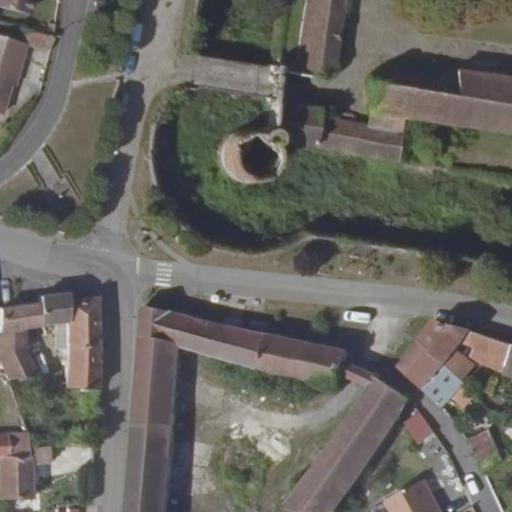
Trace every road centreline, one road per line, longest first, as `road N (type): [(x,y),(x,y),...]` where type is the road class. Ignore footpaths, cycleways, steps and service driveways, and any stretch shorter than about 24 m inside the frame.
road 1 (residential): [(122,277),(159,0)]
road 2 (residential): [(122,277),(377,300)]
road 3 (residential): [(489,511),(420,400),(365,345),(377,300)]
road 4 (tertiary): [(109,511),(122,277)]
road 5 (residential): [(82,0),(55,108),(22,155),(0,168)]
road 6 (residential): [(377,300),(511,324)]
road 7 (tertiary): [(122,277),(0,242)]
